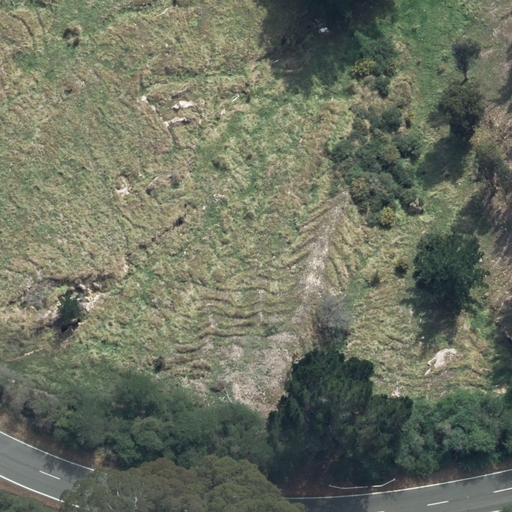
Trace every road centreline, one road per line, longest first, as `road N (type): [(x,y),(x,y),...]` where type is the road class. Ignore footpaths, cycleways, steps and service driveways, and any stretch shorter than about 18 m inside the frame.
road 1 (tertiary): [(0,454),(57,480),(192,511)]
road 2 (tertiary): [(389,511),(511,489)]
